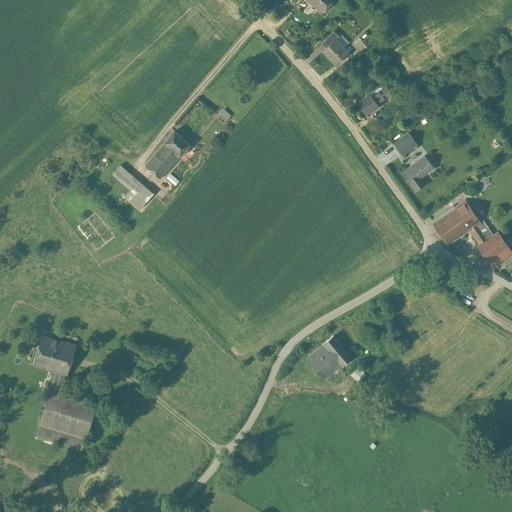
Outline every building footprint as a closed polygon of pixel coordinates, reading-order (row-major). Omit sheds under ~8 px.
[(333,0),(307,0),(323,12),(333,0)] [(333,31),(324,40),(329,45),(335,39),(338,36),(333,31)] [(329,45),(322,51),(335,65),(345,56),(340,51),(343,48),(335,39),(329,45)] [(380,90),(371,96),(376,103),(385,97),(380,90)] [(370,94),(357,103),(365,114),(378,105),(376,103),(371,96),(370,94)] [(404,95),(394,102),(400,110),(404,107),(407,111),(412,107),(404,95)] [(394,102),(382,110),(388,118),(400,110),(394,102)] [(231,116),(224,110),(219,115),(226,121),(231,116)] [(190,144),(175,131),(164,143),(179,156),(180,157),(190,144)] [(407,137),(395,147),(398,152),(411,143),(407,137)] [(164,143),(145,165),(160,178),(179,156),(164,143)] [(411,143),(398,152),(403,158),(416,149),(416,148),(412,143),(411,143)] [(424,155),(401,173),(410,186),(411,185),(415,191),(425,183),(421,178),(434,168),(424,155)] [(153,194),(120,165),(112,174),(130,189),(132,191),(135,187),(139,191),(131,201),(140,209),(153,194)] [(179,181),(170,173),(166,178),(175,185),(179,181)] [(135,187),(132,191),(130,189),(125,195),(131,201),(139,191),(135,187)] [(455,208),(432,223),(445,242),(465,229),(468,232),(470,230),(481,223),(465,200),(454,207),(455,208)] [(493,235),(484,221),(481,223),(470,230),(480,244),(478,245),(492,267),(511,253),(511,252),(498,231),(493,235)] [(76,345),(43,335),(34,364),(67,374),(76,345)] [(333,336),(322,344),(323,345),(306,359),(324,380),(341,365),(342,367),(352,358),(333,336)] [(358,366),(350,374),(357,382),(366,375),(358,366)] [(67,374),(55,371),(47,398),(59,401),(61,394),(67,374)] [(148,375),(143,382),(147,386),(153,379),(148,375)] [(128,388),(113,407),(126,416),(140,397),(128,388)] [(97,405),(61,394),(59,401),(47,398),(39,424),(85,438),(86,439),(97,405)] [(85,438),(39,424),(35,436),(81,450),(85,438)]
